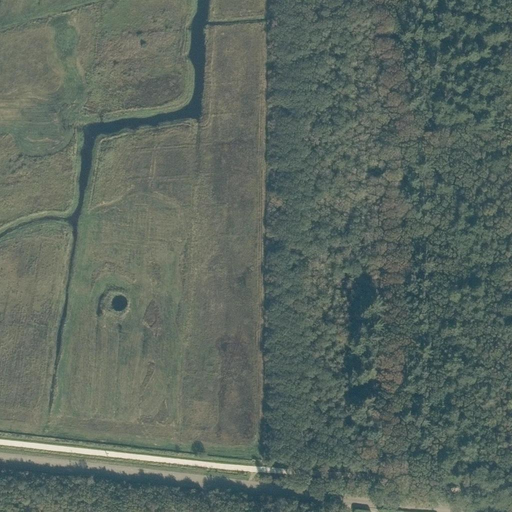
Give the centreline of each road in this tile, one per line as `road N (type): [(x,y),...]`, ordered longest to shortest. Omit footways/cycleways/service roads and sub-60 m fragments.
road 1 (unknown): [(455,0),(384,114),(380,292),(363,330),(360,423),(379,449),(386,503)]
road 2 (unclassified): [(497,511),(0,458)]
road 3 (unknown): [(363,330),(467,339),(511,353)]
